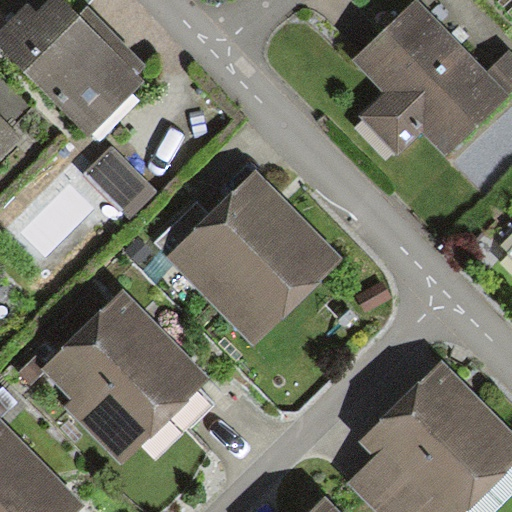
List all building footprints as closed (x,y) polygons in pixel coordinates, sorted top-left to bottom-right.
[(140,85),(57,0),(41,0),(0,39),(0,59),(80,143),(140,85)] [(490,69),(420,0),(416,0),(354,62),(384,92),(358,119),(398,159),(422,135),(450,162),(511,99),(511,49),(511,48),(490,69)] [(0,158),(19,140),(0,120),(0,158)] [(115,154),(90,178),(131,221),(156,196),(115,154)] [(253,347),(345,258),(256,167),(164,255),(253,347)] [(53,246),(95,209),(76,188),(34,226),(53,246)] [(206,376),(124,293),(45,371),(73,398),(63,408),(118,463),(206,376)] [(464,511),(511,466),(511,431),(439,356),(351,441),(368,459),(349,479),(381,511),(464,511)] [(0,511),(81,511),(88,506),(1,416),(0,416),(0,511)] [(339,511),(322,495),(305,511),(339,511)]
